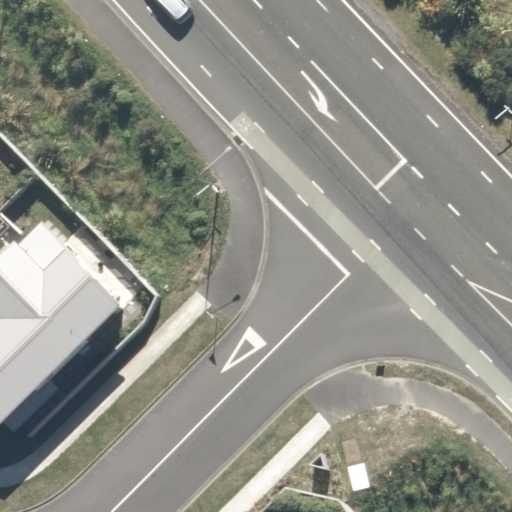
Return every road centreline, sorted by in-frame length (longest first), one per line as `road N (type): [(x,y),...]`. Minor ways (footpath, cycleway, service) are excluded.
road 1 (residential): [(405,219),(111,511)]
road 2 (secondary): [(197,0),(405,219)]
road 3 (secondary): [(405,219),(511,302)]
